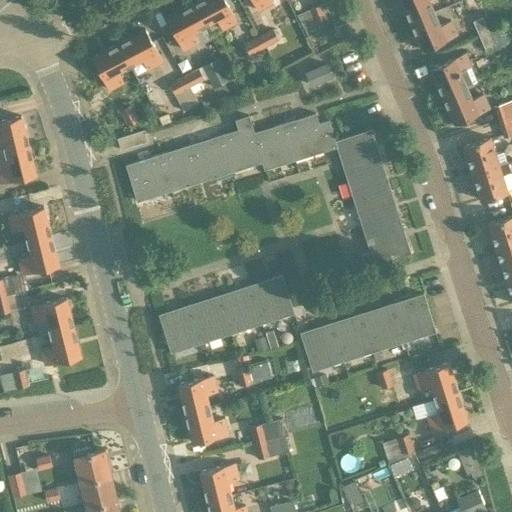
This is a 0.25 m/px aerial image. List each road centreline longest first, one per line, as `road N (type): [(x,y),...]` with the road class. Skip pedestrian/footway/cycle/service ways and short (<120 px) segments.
road 1 (residential): [(511,422),(426,152),(362,0)]
road 2 (residential): [(141,410),(79,164),(32,40)]
road 3 (residential): [(0,425),(141,410)]
